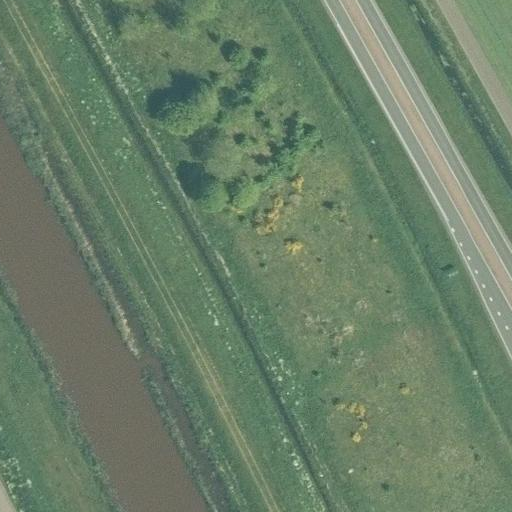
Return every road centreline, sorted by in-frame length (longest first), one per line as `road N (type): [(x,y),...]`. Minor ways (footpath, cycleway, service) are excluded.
road 1 (trunk): [(331,0),(511,322)]
road 2 (trunk): [(511,270),(351,0)]
road 3 (unclassified): [(511,107),(450,0)]
